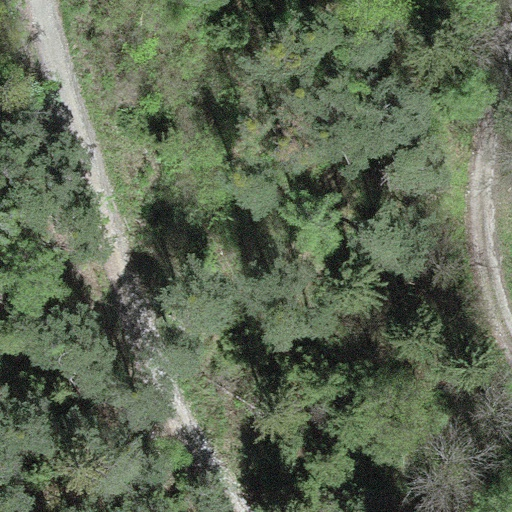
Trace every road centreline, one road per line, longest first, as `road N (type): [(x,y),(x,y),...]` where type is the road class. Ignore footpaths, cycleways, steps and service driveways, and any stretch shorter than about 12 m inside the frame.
road 1 (unclassified): [(245,511),(154,368),(41,0)]
road 2 (unclassified): [(511,63),(486,185),(487,278),(511,325)]
